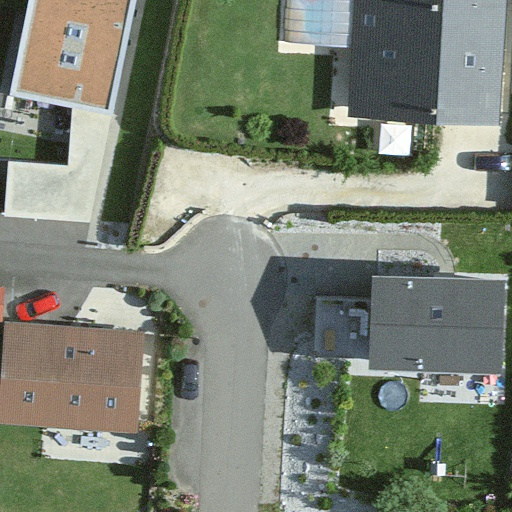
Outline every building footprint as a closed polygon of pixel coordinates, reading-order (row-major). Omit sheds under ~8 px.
[(138,0),(31,0),(12,88),(72,101),(114,111),(138,0)] [(359,0),(353,109),(496,118),(502,0),(359,0)] [(114,111),(72,101),(69,165),(7,159),(5,215),(91,222),(114,111)] [(501,279),(375,275),(374,302),(317,300),(315,358),(498,364),(501,279)] [(0,315),(0,419),(127,428),(134,325),(0,315)]
